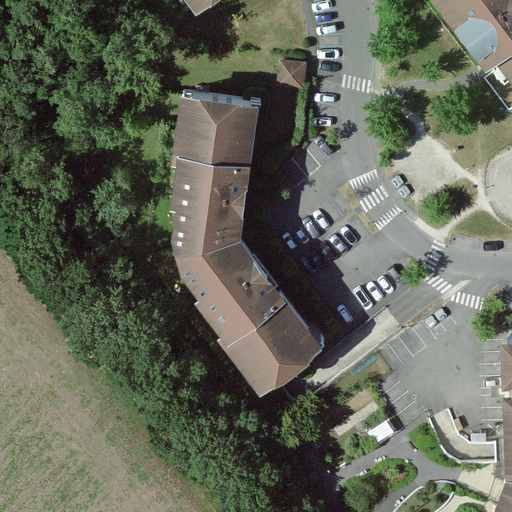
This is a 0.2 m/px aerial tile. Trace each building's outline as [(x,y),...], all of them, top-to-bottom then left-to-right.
[(511,0),(433,0),(482,63),(492,56),(511,82),(511,0)] [(304,61),(282,59),(280,81),(302,83),(304,61)] [(236,162),(245,103),(184,94),(175,93),(166,156),(171,157),(164,200),(169,201),(165,230),(165,234),(168,248),(226,235),(229,208),(232,209),(237,170),(232,169),(233,161),(236,162)] [(242,256),(226,235),(168,248),(172,260),(175,267),(194,291),(190,294),(216,329),(212,332),(252,383),(259,377),(271,368),(307,340),(271,293),(269,295),(264,289),(268,285),(244,254),(242,256)] [(511,511),(511,334),(510,334),(511,371),(511,386),(510,387),(511,461),(505,484),(507,484),(501,505),(493,511),(511,511)]
